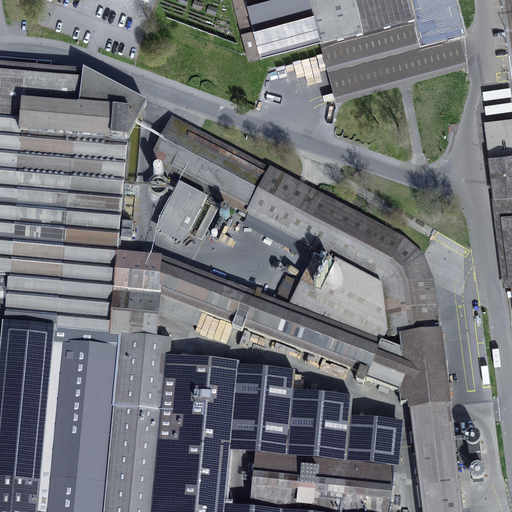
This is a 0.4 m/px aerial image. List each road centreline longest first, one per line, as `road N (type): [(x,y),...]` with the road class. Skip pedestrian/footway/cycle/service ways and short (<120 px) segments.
road 1 (residential): [(3,48),(88,62),(414,181),(469,183)]
road 2 (residential): [(511,414),(494,278),(479,246),(469,183)]
road 3 (residential): [(469,183),(465,150),(486,71),(481,0)]
